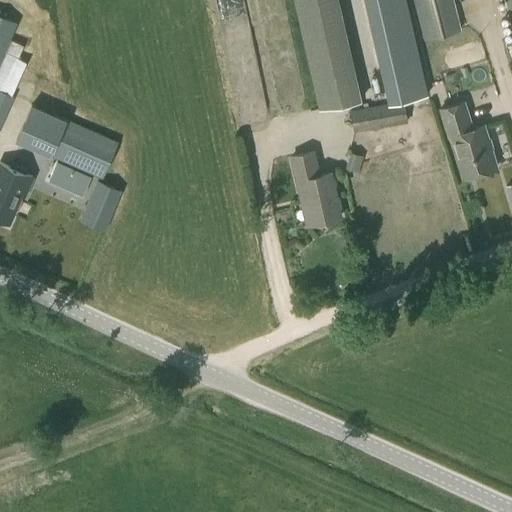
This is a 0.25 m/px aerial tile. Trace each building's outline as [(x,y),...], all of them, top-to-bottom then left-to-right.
[(338,0),(295,0),(320,108),(362,99),(338,0)] [(365,0),(390,103),(352,111),(356,131),(408,120),(404,99),(422,95),(399,0),(365,0)] [(453,0),(415,0),(425,38),(461,28),(453,0)] [(0,14),(0,59),(16,22),(0,14)] [(0,126),(13,97),(0,90),(0,126)] [(464,101),(441,108),(450,136),(452,135),(464,177),(497,167),(484,124),(472,128),(464,101)] [(32,105),(17,140),(103,177),(118,142),(32,105)] [(360,171),(361,151),(349,150),(349,171),(360,171)] [(312,151),(291,156),(307,224),(340,216),(330,171),(318,174),(312,151)] [(1,162),(0,163),(0,218),(9,222),(21,195),(24,196),(33,176),(1,162)] [(92,178),(57,163),(49,182),(84,198),(92,178)] [(98,180),(82,220),(106,230),(122,190),(98,180)]
